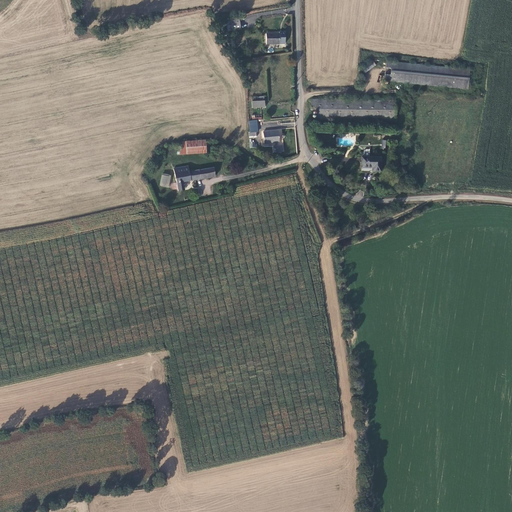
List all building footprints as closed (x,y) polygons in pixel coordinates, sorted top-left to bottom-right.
[(237,16),(229,16),(229,19),(230,28),(238,27),(237,16)] [(278,46),(278,35),(265,34),(264,45),(278,46)] [(370,63),(359,71),(362,75),(373,67),(370,63)] [(384,64),(382,83),(466,91),(468,72),(384,64)] [(393,122),(393,102),(309,102),(309,110),(314,110),(314,122),(393,122)] [(250,123),(247,123),(248,134),(256,133),(255,123),(250,123)] [(261,135),(259,145),(274,148),(276,138),(261,135)] [(204,138),(180,140),(178,141),(179,153),(205,151),(204,140),(204,138)] [(215,150),(215,140),(204,140),(205,151),(215,150)] [(379,171),(378,157),(359,158),(359,170),(370,169),(370,172),(379,171)] [(174,168),(177,189),(184,188),(183,181),(215,176),(214,168),(189,171),(188,166),(174,168)] [(171,175),(161,174),(160,186),(169,187),(171,175)]
